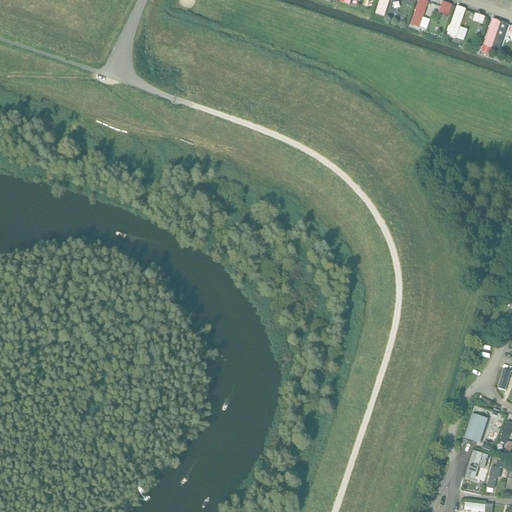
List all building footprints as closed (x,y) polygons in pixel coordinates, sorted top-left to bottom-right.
[(379,0),(375,14),(384,17),(389,0),(379,0)] [(422,0),(418,0),(411,25),(419,28),(420,28),(423,18),(428,2),(422,0)] [(442,2),(439,10),(449,14),(452,5),(442,2)] [(457,6),(446,37),(455,40),(456,39),(460,28),(466,10),(457,6)] [(492,19),(481,53),(490,56),(492,50),(498,52),(508,24),(492,19)] [(505,390),(511,372),(503,370),(498,388),(505,390)] [(480,444),(487,420),(471,415),(464,439),(480,444)] [(499,442),(505,445),(511,428),(511,424),(507,422),(499,442)] [(484,441),(482,449),(490,451),(492,444),(484,441)] [(511,442),(509,442),(503,456),(511,459),(511,458),(511,442)] [(473,451),(465,477),(475,480),(478,468),(484,469),(488,456),(473,451)] [(497,459),(495,467),(508,470),(510,462),(497,459)] [(499,469),(491,467),(486,488),(494,490),(499,469)] [(465,503),(464,510),(479,511),(484,511),(485,506),(465,503)]
